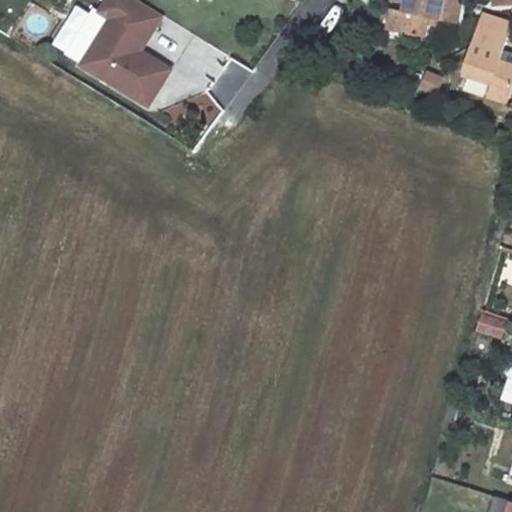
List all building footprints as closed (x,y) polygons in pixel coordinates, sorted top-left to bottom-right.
[(162,17),(134,0),(108,0),(101,14),(111,19),(82,67),(148,107),(170,71),(136,50),(143,39),(147,41),(162,17)] [(453,22),(457,0),(403,0),(401,10),(390,7),(384,28),(420,37),(425,16),(453,22)] [(476,15),(466,48),(458,74),(487,84),(482,96),(503,102),(511,73),(511,66),(496,61),(508,23),(480,13),(476,15)] [(440,94),(447,77),(429,69),(422,87),(440,94)] [(483,311),(477,330),(503,338),(509,320),(483,311)]
